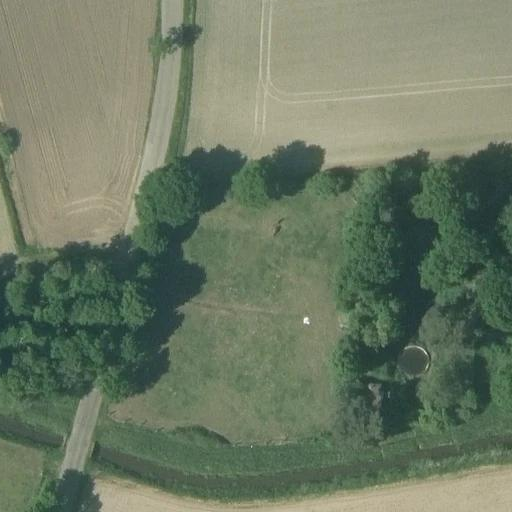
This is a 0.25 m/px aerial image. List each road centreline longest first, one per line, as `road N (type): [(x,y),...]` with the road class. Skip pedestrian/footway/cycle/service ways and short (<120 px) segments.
road 1 (unclassified): [(58,511),(165,112),(172,0)]
road 2 (track): [(81,426),(236,455),(313,453),(511,421)]
